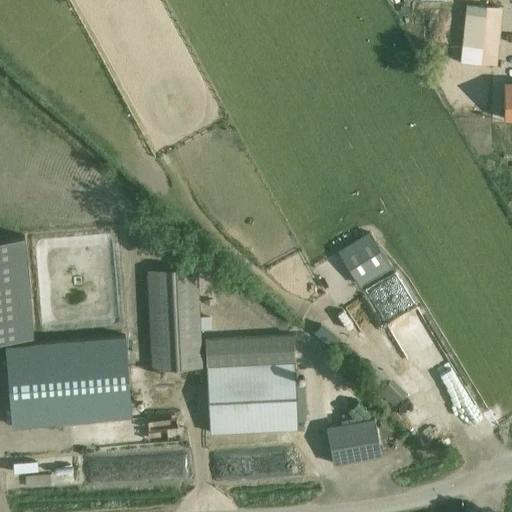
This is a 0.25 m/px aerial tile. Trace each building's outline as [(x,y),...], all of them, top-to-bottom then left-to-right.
[(467,3),(461,60),(494,63),(500,7),(467,3)] [(511,81),(503,82),(503,118),(511,118),(511,81)] [(371,231),(339,250),(359,284),(391,265),(371,231)] [(0,337),(33,335),(24,235),(0,237),(0,337)] [(406,257),(380,274),(423,340),(449,323),(406,257)] [(148,269),(152,369),(201,366),(197,266),(148,269)] [(339,305),(349,294),(333,280),(323,291),(339,305)] [(314,331),(378,388),(388,376),(370,359),(367,362),(359,355),(358,356),(321,324),(314,331)] [(295,361),(294,342),(293,334),(205,338),(206,366),(210,432),(298,427),(297,419),(296,391),(295,361)] [(12,425),(131,415),(125,335),(5,345),(12,425)] [(509,413),(486,375),(470,384),(493,422),(509,413)] [(378,390),(392,404),(405,390),(391,377),(378,390)] [(305,391),(296,391),(297,419),(306,419),(305,391)] [(193,428),(194,401),(161,399),(159,426),(193,428)] [(333,463),(381,454),(374,417),(326,427),(333,463)]
